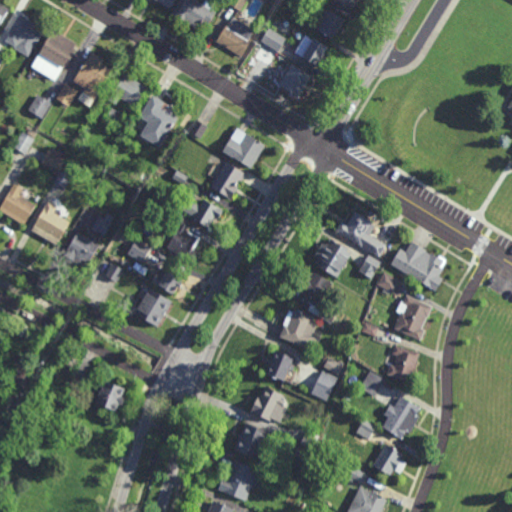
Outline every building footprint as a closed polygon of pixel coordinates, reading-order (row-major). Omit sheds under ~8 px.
[(174,0),(169,9),(154,0),(149,0),(149,1),(147,0),(174,0)] [(193,0),(202,5),(205,0),(216,6),(212,11),(215,13),(208,25),(202,22),(199,27),(186,19),(185,22),(176,17),(186,0),(193,0)] [(246,0),(240,10),(229,3),(231,0),(246,0)] [(356,0),(349,12),(345,9),(341,14),(331,8),(335,0),(356,0)] [(0,3),(9,9),(0,24),(0,3)] [(328,12),(344,21),(332,41),(325,37),(324,39),(322,37),(323,36),(316,32),(318,28),(309,23),(319,7),(328,12)] [(24,19),(25,18),(44,29),(33,49),(32,49),(28,57),(14,48),(14,47),(5,41),(9,35),(7,33),(18,16),(24,19)] [(254,31),(250,38),(252,40),(241,58),(216,42),(226,25),(228,26),(233,18),(254,31)] [(278,53),(261,42),(269,30),(286,41),(278,53)] [(64,69),(39,55),(51,33),(75,46),(74,48),(75,49),(64,69)] [(323,61),(321,59),(316,68),(309,64),(308,66),(306,65),(307,63),(300,59),(301,58),(293,54),(304,35),(327,49),(323,55),(325,56),(323,61)] [(112,71),(94,100),(84,94),(87,88),(74,80),(80,70),(80,69),(82,66),(88,56),(112,71)] [(297,99),(277,88),(290,67),(309,78),(297,99)] [(136,108),(120,99),(116,105),(109,101),(124,75),(147,88),(136,108)] [(76,92),(67,107),(56,100),(65,85),(76,92)] [(165,97),(161,103),(171,108),(169,111),(173,113),(172,116),(178,119),(160,150),(139,138),(148,123),(139,118),(152,96),(155,98),(158,93),(165,97)] [(43,119),(28,110),(37,96),(51,105),(43,119)] [(118,126),(106,119),(112,109),(124,116),(118,126)] [(200,137),(191,132),(197,121),(207,126),(200,137)] [(251,166),(237,156),(235,158),(222,149),(237,125),(265,144),(251,166)] [(26,153),(14,146),(23,130),(36,138),(26,153)] [(60,171),(43,162),(51,147),(68,156),(60,171)] [(242,180),(239,178),(236,183),(239,185),(231,197),(211,185),(226,160),(246,172),(242,180)] [(66,188),(55,182),(62,169),(73,174),(66,188)] [(183,183),(172,177),(177,169),(188,176),(183,183)] [(146,181),(140,178),(144,171),(150,175),(146,181)] [(25,224),(0,209),(15,183),(25,189),(21,196),(36,205),(25,224)] [(200,204),(204,198),(223,209),(218,218),(214,216),(208,226),(193,217),(194,215),(181,208),(187,197),(200,204)] [(57,245),(48,239),(47,241),(45,240),(46,238),(32,230),(48,201),(58,206),(54,212),(71,221),(57,245)] [(376,225),(368,238),(367,237),(362,245),(336,230),(342,220),(347,224),(355,210),(372,221),(371,222),(376,225)] [(104,235),(103,234),(98,243),(101,245),(87,268),(64,255),(78,232),(93,241),(99,231),(92,227),(99,215),(111,223),(104,235)] [(195,259),(194,259),(192,262),(166,247),(179,224),(174,222),(178,215),(189,221),(185,230),(198,238),(193,247),(199,250),(196,255),(197,255),(195,259)] [(348,248),(348,249),(352,252),(338,277),(315,263),(318,257),(315,255),(323,241),(327,243),(331,237),(348,248)] [(380,256),(368,249),(374,237),(387,244),(380,256)] [(143,261),(129,253),(137,239),(152,247),(143,261)] [(431,252),(432,252),(445,260),(441,266),(444,268),(440,275),(444,278),(436,290),(431,287),(392,263),(401,247),(406,250),(413,240),(428,249),(428,250),(431,252)] [(372,278),(359,271),(369,254),(381,261),(372,278)] [(117,281),(106,275),(112,263),(124,269),(117,281)] [(181,281),(182,282),(179,288),(178,288),(175,293),(154,281),(158,273),(165,277),(171,266),(185,274),(181,281)] [(333,282),(326,295),(323,293),(316,305),(296,293),(301,286),(302,287),(313,270),(333,282)] [(393,293),(377,284),(384,270),(401,280),(393,293)] [(159,326),(137,313),(151,287),(174,300),(159,326)] [(428,317),(427,316),(422,327),(426,329),(421,340),(395,328),(402,311),(404,312),(408,304),(403,302),(407,294),(433,306),(428,317)] [(331,323),(319,315),(324,306),(336,314),(331,323)] [(315,315),(312,321),(317,323),(311,335),(314,336),(309,348),(280,336),(284,324),(283,324),(289,309),(293,311),(295,307),(315,315)] [(376,336),(362,330),(365,321),(380,327),(376,336)] [(411,382),(388,374),(392,364),(394,365),(398,355),(393,353),(396,344),(421,352),(411,382)] [(290,382),(276,377),(276,378),(273,377),(273,376),(266,373),(275,350),(294,357),(294,359),(296,360),(292,370),(294,371),(290,382)] [(26,387),(5,377),(9,368),(5,367),(13,351),(38,363),(26,387)] [(338,373),(324,366),(330,357),(343,364),(338,373)] [(338,378),(322,371),(312,393),(327,401),(338,378)] [(375,396),(361,388),(371,371),(385,379),(375,396)] [(77,396),(66,391),(71,378),(82,382),(77,396)] [(124,405),(120,404),(118,411),(97,403),(102,389),(97,388),(100,379),(127,388),(124,396),(127,397),(124,405)] [(270,421),(251,411),(259,395),(260,396),(266,386),(269,387),(272,388),(272,389),(284,395),(282,399),(286,401),(283,406),(287,408),(280,422),(277,421),(276,422),(273,420),(274,419),(272,418),(270,421)] [(421,408),(417,414),(421,416),(411,433),(407,431),(403,439),(383,427),(389,417),(385,414),(391,404),(395,407),(402,396),(421,408)] [(371,439),(357,432),(364,419),(378,427),(371,439)] [(259,460),(234,449),(245,423),(270,433),(259,460)] [(313,450),(301,443),(308,429),(321,436),(313,450)] [(395,449),(395,447),(398,449),(397,450),(404,454),(401,459),(407,463),(401,473),(395,470),(392,475),(384,470),(383,472),(381,471),(382,469),(374,465),(387,444),(395,449)] [(306,464),(293,456),(300,445),(312,453),(306,464)] [(259,470),(245,501),(219,489),(224,478),(227,480),(236,460),(259,470)] [(364,484),(349,476),(353,467),(369,475),(364,484)] [(298,495),(293,492),(295,487),(301,490),(298,495)] [(382,511),(348,511),(360,487),(388,500),(382,511)] [(209,511),(214,501),(234,509),(232,511),(209,511)]
